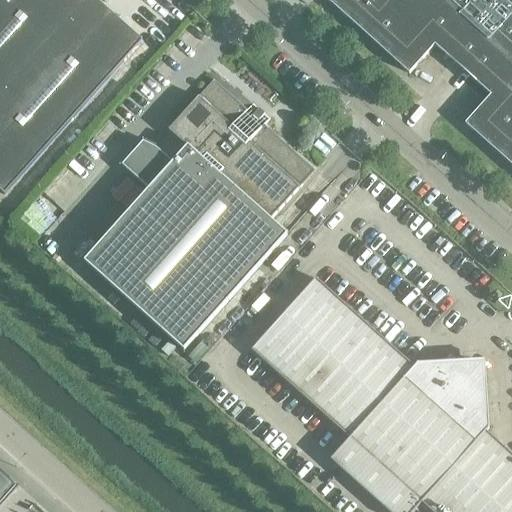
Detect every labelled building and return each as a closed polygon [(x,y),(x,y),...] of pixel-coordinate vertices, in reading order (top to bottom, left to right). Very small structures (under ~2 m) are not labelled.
[(0,0),(0,191),(5,196),(143,42),(96,0),(0,0)] [(511,0),(326,0),(409,74),(435,46),(491,96),(465,124),(511,166),(511,0)] [(168,131),(187,148),(173,164),(156,149),(143,142),(122,166),(149,190),(84,262),(183,351),(287,236),(270,221),(315,172),(264,126),(270,119),(252,104),(247,111),(214,81),(168,131)] [(430,511),(511,511),(511,454),(486,432),(489,429),(485,372),(474,362),(459,362),(450,355),(443,363),(417,365),(415,368),(316,279),(252,351),(350,439),(331,461),(387,511),(414,511),(422,504),(430,511)] [(0,505),(16,487),(0,472),(0,505)]
